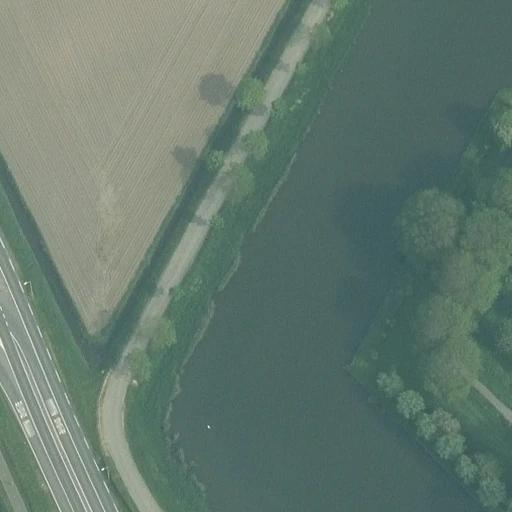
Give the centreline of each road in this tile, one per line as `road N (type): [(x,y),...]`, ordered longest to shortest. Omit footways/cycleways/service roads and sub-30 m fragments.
road 1 (unclassified): [(151,511),(123,463),(108,408),(323,0)]
road 2 (primary): [(0,336),(74,511)]
road 3 (primary): [(107,511),(38,343)]
